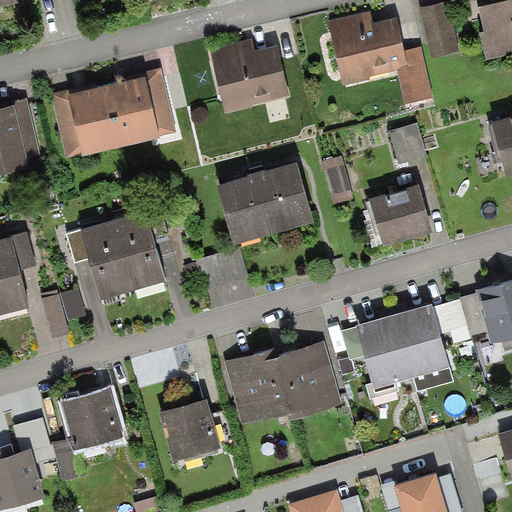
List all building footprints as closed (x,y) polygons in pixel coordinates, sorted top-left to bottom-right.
[(511,0),(476,0),(484,33),(480,34),(487,62),(511,55),(511,0)] [(448,1),(420,8),(432,58),(459,52),(448,1)] [(370,12),(328,21),(343,86),(370,80),(369,78),(398,71),(408,69),(404,53),(396,19),(382,22),(373,24),(370,12)] [(252,39),(210,49),(225,113),(252,107),(251,105),(290,96),(278,47),(264,50),(255,52),(252,39)] [(420,48),(404,53),(408,69),(398,71),(407,104),(433,98),(420,48)] [(135,75),(137,81),(145,78),(160,136),(176,132),(161,69),(135,75)] [(125,83),(107,88),(121,149),(160,139),(160,136),(145,78),(137,81),(125,83)] [(121,149),(107,88),(90,92),(76,95),(68,97),(81,154),(82,158),(121,149)] [(68,97),(76,95),(75,89),(51,94),(66,158),(81,154),(68,97)] [(0,109),(0,175),(30,169),(27,159),(40,156),(27,99),(14,102),(15,106),(0,109)] [(511,118),(491,124),(507,178),(511,176),(511,118)] [(426,157),(417,124),(391,132),(401,164),(426,157)] [(341,157),(322,162),(334,205),(353,199),(341,157)] [(258,176),(217,187),(233,247),(315,224),(298,164),(258,176)] [(419,186),(369,200),(382,248),(432,234),(425,206),(419,186)] [(146,214),(154,241),(169,237),(160,205),(145,210),(146,214)] [(146,214),(114,223),(134,292),(166,283),(154,241),(146,214)] [(102,302),(134,292),(114,223),(81,233),(89,260),(102,302)] [(89,260),(81,233),(81,231),(66,235),(75,263),(89,260)] [(28,235),(0,242),(0,317),(29,310),(20,272),(36,267),(28,235)] [(241,248),(197,261),(205,290),(249,278),(241,248)] [(488,325),(491,336),(511,329),(511,271),(495,277),(476,282),(477,287),(488,325)] [(488,325),(477,287),(459,292),(460,294),(470,330),(488,325)] [(402,303),(394,305),(412,368),(450,357),(446,341),(435,301),(433,294),(402,303)] [(460,294),(435,301),(446,341),(471,335),(470,330),(460,294)] [(59,295),(41,300),(51,338),(70,333),(59,295)] [(374,378),(412,368),(394,305),(387,307),(356,315),(358,322),(366,350),(374,378)] [(366,350),(358,322),(343,326),(351,355),(366,350)] [(322,332),(274,346),(291,402),(288,403),(291,412),(341,397),(322,332)] [(273,341),(225,355),(243,416),(288,403),(291,402),(274,346),(273,341)] [(85,385),(62,392),(73,430),(52,436),(63,476),(87,469),(78,440),(123,427),(109,379),(85,385)] [(184,396),(159,403),(173,453),(221,440),(207,389),(184,396)] [(511,469),(511,422),(499,427),(507,454),(511,469)] [(6,446),(0,447),(0,502),(45,490),(31,439),(6,446)] [(451,511),(439,472),(436,464),(395,476),(405,511),(451,511)] [(463,511),(451,468),(439,472),(451,511),(463,511)] [(345,511),(341,496),(338,484),(288,499),(292,511),(345,511)] [(364,511),(359,491),(341,496),(345,511),(364,511)] [(157,492),(134,499),(137,511),(151,511),(162,509),(157,492)]
